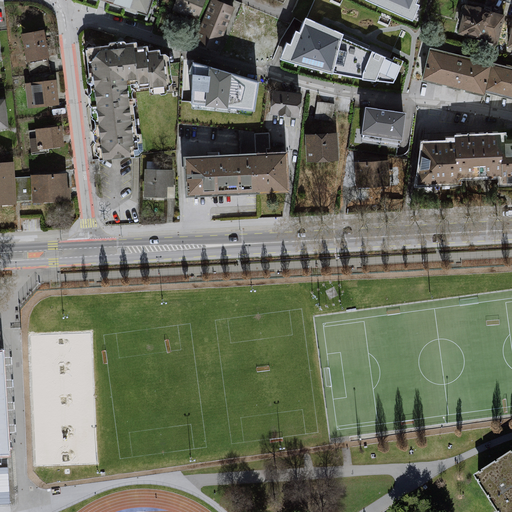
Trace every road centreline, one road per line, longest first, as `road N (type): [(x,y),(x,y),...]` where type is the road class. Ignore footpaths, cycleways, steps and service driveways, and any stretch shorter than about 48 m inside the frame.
road 1 (residential): [(60,4),(268,73),(511,116)]
road 2 (primary): [(511,230),(89,252)]
road 3 (residential): [(89,252),(60,4)]
